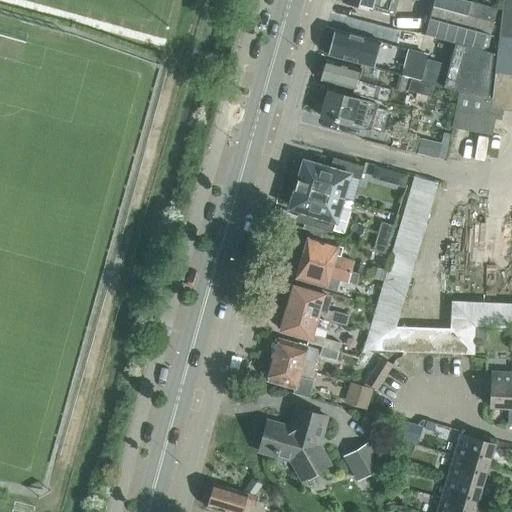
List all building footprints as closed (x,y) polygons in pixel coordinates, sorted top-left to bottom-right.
[(342,0),(342,1),(371,9),(373,0),(342,0)] [(373,0),(371,9),(392,15),(395,0),(373,0)] [(485,51),(497,9),(463,0),(432,0),(423,34),(485,51)] [(511,0),(502,0),(494,73),(491,99),(488,98),(458,92),(451,128),(491,135),(494,119),(501,120),(502,110),(511,111),(511,109),(511,0)] [(334,30),(327,56),(373,69),(381,42),(334,30)] [(448,66),(425,60),(424,64),(419,81),(458,92),(488,98),(492,57),(454,46),(448,66)] [(405,59),(400,76),(409,79),(419,81),(424,64),(405,59)] [(391,90),(361,82),(361,80),(357,79),(360,69),(326,60),(320,81),(353,90),(352,93),(388,103),(391,90)] [(399,76),(396,88),(405,90),(408,79),(399,76)] [(419,81),(409,79),(405,94),(420,98),(424,83),(419,81)] [(320,117),(366,130),(370,131),(377,105),(369,102),(369,103),(327,91),(320,117)] [(420,139),(416,155),(427,157),(430,141),(420,139)] [(297,179),(295,184),(342,197),(348,176),(360,179),(363,166),(333,157),(329,169),(304,161),(299,175),(304,176),(301,185),(296,183),(298,179),(297,179)] [(403,186),(406,173),(394,169),(390,182),(403,186)] [(402,326),(399,325),(437,180),(413,174),(367,346),(395,354),(402,326)] [(340,204),(342,197),(295,184),(294,189),(295,189),(296,185),(301,186),(298,195),(294,193),(290,207),(298,210),(295,221),(332,232),(339,208),(341,208),(342,204),(340,204)] [(339,245),(307,236),(301,257),(351,272),(354,261),(339,256),(342,247),(339,246),(339,245)] [(384,253),(388,241),(376,237),(372,250),(384,253)] [(356,273),(351,272),(301,257),(295,279),(327,288),(327,287),(331,288),(333,279),(348,283),(353,284),(356,273)] [(372,266),(369,276),(378,279),(381,268),(372,266)] [(325,296),(293,286),(286,309),(330,321),(346,326),(349,315),(333,311),(332,311),(321,308),(325,296)] [(328,330),(330,321),(286,309),(280,330),(308,338),(307,342),(322,346),(338,351),(340,343),(313,336),(316,327),(328,330)] [(474,327),(474,338),(485,339),(486,327),(474,327)] [(307,347),(278,339),(272,360),(314,372),(317,363),(303,359),(307,347)] [(322,346),(319,356),(335,361),(338,351),(322,346)] [(312,381),(314,372),(272,360),(267,380),(295,389),(298,377),(312,381)] [(389,367),(378,360),(365,382),(375,389),(389,367)] [(507,424),(511,424),(511,417),(511,371),(491,371),(490,408),(507,409),(507,424)] [(371,389),(350,382),(344,402),(365,409),(371,389)] [(303,481),(332,465),(320,445),(328,418),(296,409),(290,428),(267,422),(259,451),(291,460),(303,481)] [(412,424),(403,421),(398,437),(407,440),(412,424)] [(424,429),(433,432),(436,424),(426,421),(424,429)] [(452,456),(487,466),(494,444),(458,434),(452,456)] [(414,444),(400,440),(397,450),(410,455),(414,444)] [(343,456),(356,480),(382,465),(368,442),(343,456)] [(446,476),(496,491),(497,487),(483,482),(487,466),(452,456),(446,476)] [(401,485),(407,466),(396,463),(391,482),(401,485)] [(440,497),(475,508),(480,492),(495,496),(496,491),(446,476),(440,497)] [(254,495),(261,484),(252,478),(244,489),(254,495)] [(206,508),(220,511),(241,511),(244,503),(254,506),(256,497),(213,484),(206,508)] [(473,511),(475,508),(440,497),(435,511),(473,511)]
